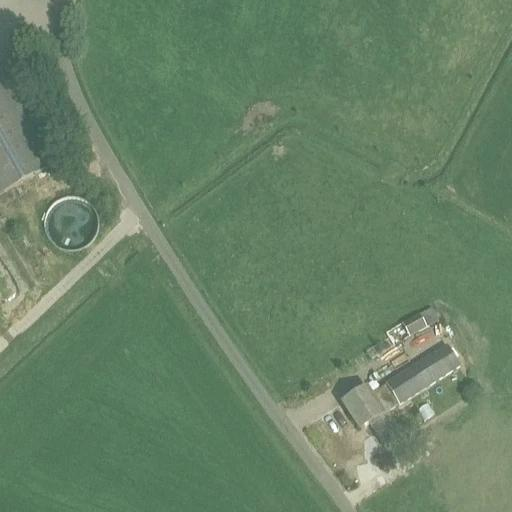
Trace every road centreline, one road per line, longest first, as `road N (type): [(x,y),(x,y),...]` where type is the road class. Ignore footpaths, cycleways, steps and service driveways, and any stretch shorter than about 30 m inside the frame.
road 1 (unclassified): [(123,180),(346,511)]
road 2 (track): [(142,210),(0,347)]
road 3 (unclassified): [(123,180),(65,67),(61,31),(70,0)]
